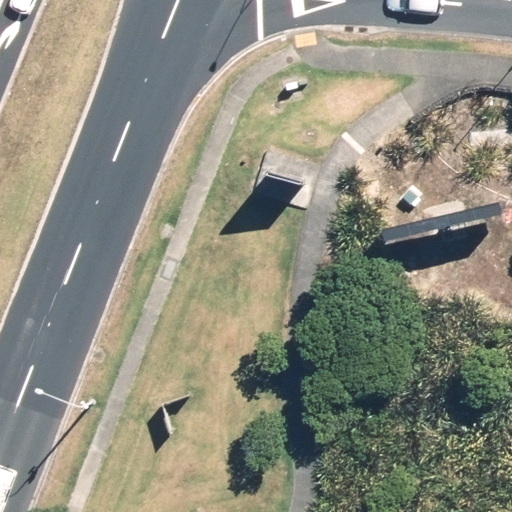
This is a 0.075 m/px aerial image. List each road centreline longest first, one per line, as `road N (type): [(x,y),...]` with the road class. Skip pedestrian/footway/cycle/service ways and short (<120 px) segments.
road 1 (primary): [(115,95),(0,404)]
road 2 (primary): [(305,0),(244,10),(115,95)]
